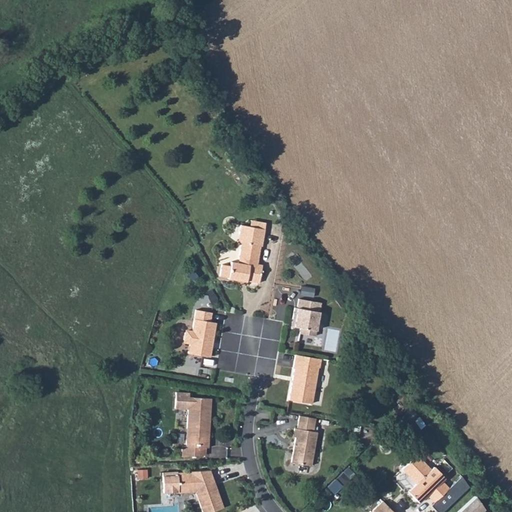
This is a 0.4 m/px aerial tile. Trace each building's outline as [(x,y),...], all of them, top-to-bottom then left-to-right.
[(251,220),(250,226),(265,229),(266,223),(251,220)] [(228,279),(239,280),(246,282),(246,281),(259,283),(262,265),(257,264),(260,246),(262,246),(265,229),(250,226),(241,225),(239,234),(247,236),(245,243),(241,242),(241,243),(238,263),(231,262),(230,266),(222,264),(220,276),(228,277),(228,279)] [(247,236),(239,234),(238,242),(241,243),(241,242),(245,243),(247,236)] [(314,288),(301,286),(300,295),(313,297),(314,288)] [(294,326),(300,327),(299,333),(315,336),(319,312),(316,311),(318,302),(298,299),(297,308),(294,307),(293,316),(295,317),(294,326)] [(188,353),(210,357),(211,348),(207,347),(208,341),(212,342),(216,323),(210,322),(211,312),(196,310),(192,331),(188,330),(185,333),(184,339),(186,343),(190,344),(188,353)] [(175,330),(174,339),(182,340),(183,331),(175,330)] [(318,368),(319,368),(321,359),(295,355),(293,368),(294,369),(289,400),(312,404),(318,368)] [(217,358),(201,357),(200,366),(216,367),(217,358)] [(209,424),(211,398),(189,397),(189,393),(175,392),(175,408),(188,409),(186,446),(182,446),(181,457),(205,455),(205,448),(208,448),(209,429),(207,429),(207,424),(209,424)] [(318,424),(314,424),(315,418),(299,415),(297,428),(294,428),(293,437),(296,437),(291,462),(311,466),(318,424)] [(388,435),(381,441),(387,448),(394,441),(388,435)] [(431,469),(417,454),(402,469),(416,484),(407,491),(418,503),(426,495),(434,502),(449,488),(441,480),(444,478),(434,466),(431,469)] [(188,471),(188,472),(177,473),(177,472),(162,472),(163,493),(178,492),(178,493),(195,492),(202,511),(210,511),(223,508),(215,486),(213,487),(211,480),(213,479),(210,470),(188,471)] [(343,472),(337,479),(342,485),(349,478),(343,472)] [(486,511),(475,495),(458,510),(459,511),(486,511)] [(393,511),(382,501),(372,511),(393,511)]
